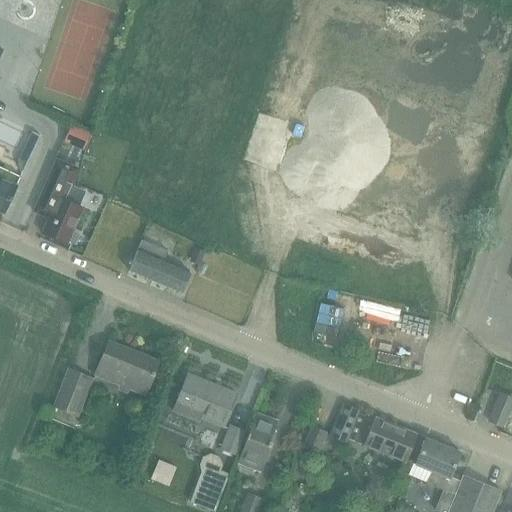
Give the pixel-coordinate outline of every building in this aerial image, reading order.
[(278,173),(350,199),(408,34),(336,9),(278,173)] [(481,60),(462,53),(408,34),(350,199),(422,225),(481,60)] [(70,125),(62,142),(82,151),(89,133),(70,125)] [(66,244),(74,226),(82,208),(79,206),(86,190),(69,183),(76,168),(56,159),(47,178),(39,196),(54,202),(41,234),(66,244)] [(20,178),(0,168),(0,210),(4,212),(20,178)] [(182,293),(189,275),(163,264),(167,252),(141,241),(128,271),(182,293)] [(195,249),(189,263),(199,267),(204,253),(195,249)] [(145,395),(151,381),(158,362),(108,342),(95,375),(120,385),(118,390),(127,393),(128,389),(145,395)] [(497,375),(504,357),(488,351),(480,369),(497,375)] [(76,413),(90,377),(67,368),(53,404),(76,413)] [(223,427),(229,412),(236,394),(188,374),(173,412),(199,422),(200,418),(223,427)] [(511,400),(499,395),(489,422),(502,427),(511,401),(511,400)] [(346,443),(351,430),(359,411),(342,405),(329,436),(346,443)] [(256,413),(249,432),(237,463),(260,472),(272,443),(269,442),(277,422),(256,413)] [(365,414),(358,433),(354,442),(404,462),(415,435),(365,414)] [(234,453),(242,431),(229,426),(220,447),(234,453)] [(311,426),(304,445),(320,451),(327,432),(311,426)] [(425,439),(418,457),(415,464),(432,472),(427,484),(443,491),(435,511),(436,511),(496,511),(503,496),(499,494),(500,491),(463,476),(460,482),(449,478),(459,453),(425,439)] [(201,470),(189,503),(212,511),(213,511),(228,472),(220,469),(222,463),(218,455),(210,452),(202,456),(200,462),(201,470)] [(247,494),(240,511),(258,511),(263,500),(247,494)]
